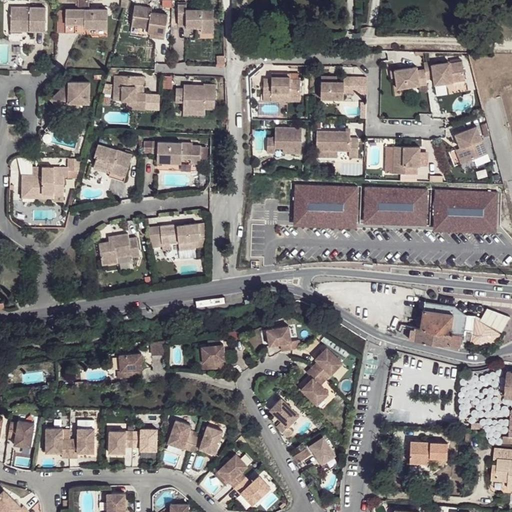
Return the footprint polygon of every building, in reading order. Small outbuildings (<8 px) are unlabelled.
[(59,0),(59,2),(82,3),(82,8),(70,8),(70,32),(80,32),(80,20),(89,20),(89,26),(112,27),(112,9),(93,8),(93,0),(59,0)] [(49,8),(15,6),(14,30),(26,30),(27,26),(33,26),(33,30),(48,31),(49,8)] [(151,11),(135,8),(131,27),(148,29),(147,33),(164,35),(167,18),(150,15),(151,11)] [(186,8),(178,8),(178,21),(186,21),(186,24),(193,23),(200,23),(201,27),(214,27),(214,11),(186,12),(186,8)] [(431,61),(424,62),(424,68),(426,80),(433,78),(434,84),(446,82),(445,78),(452,76),(453,81),(465,79),(462,61),(450,62),(450,61),(432,64),(431,61)] [(418,66),(394,69),(395,77),(396,88),(418,85),(426,83),(427,83),(426,80),(424,68),(418,69),(418,66)] [(270,79),(262,79),(262,95),(272,94),(272,93),(288,93),(288,98),(299,98),(300,73),(289,74),(289,78),(271,77),(270,79)] [(142,77),(112,76),(113,95),(121,95),(121,101),(127,101),(126,109),(145,110),(145,94),(135,94),(135,85),(142,85),(142,77)] [(321,82),(321,102),(343,102),(343,95),(353,95),(353,78),(343,78),(343,82),(333,83),(321,82)] [(69,81),(51,100),(61,110),(69,103),(78,103),(89,103),(90,82),(69,81)] [(192,83),(183,83),(183,88),(175,88),(175,98),(184,98),(184,106),(192,106),(192,109),(204,109),(204,106),(214,106),(214,83),(204,83),(204,86),(192,86),(192,83)] [(426,83),(418,85),(419,92),(427,91),(426,83)] [(272,94),(262,95),(262,101),(299,102),(299,98),(288,98),(288,93),(272,93),(272,94)] [(69,103),(61,110),(65,114),(71,107),(78,108),(78,103),(69,103)] [(487,123),(482,124),(485,137),(490,136),(487,123)] [(478,125),(456,131),(460,144),(464,158),(486,152),(478,125)] [(275,137),(267,137),(267,155),(274,155),(275,150),(282,150),(291,150),(291,156),(300,156),(301,129),(275,129),(275,137)] [(351,133),(318,132),(318,151),(350,151),(350,158),(359,159),(359,140),(351,139),(351,133)] [(182,142),(152,141),(152,152),(158,153),(158,162),(170,162),(170,157),(183,158),(192,158),(192,163),(201,163),(201,162),(202,146),(192,145),(192,148),(182,148),(182,142)] [(133,154),(99,143),(95,155),(99,156),(95,167),(111,172),(109,176),(125,182),(133,154)] [(454,146),(458,160),(464,158),(460,144),(454,146)] [(393,173),(394,148),(386,148),(385,173),(393,173)] [(419,149),(394,148),(393,173),(416,174),(416,167),(419,168),(419,159),(414,159),(414,155),(419,155),(419,154),(419,149)] [(414,155),(414,159),(419,159),(419,168),(427,168),(427,154),(419,154),(419,155),(414,155)] [(33,175),(22,175),(22,186),(31,187),(31,192),(42,193),(42,197),(54,196),(54,194),(64,194),(64,175),(69,175),(68,166),(41,166),(41,175),(33,175)] [(358,187),(295,185),(294,223),(357,225),(358,187)] [(22,200),(54,201),(54,196),(42,197),(42,193),(31,192),(31,187),(22,186),(22,200)] [(428,190),(365,187),(364,220),(427,222),(428,190)] [(498,192),(435,190),(434,227),(496,229),(498,192)] [(204,221),(159,226),(161,242),(170,241),(178,240),(180,250),(196,248),(195,239),(206,238),(204,221)] [(161,242),(159,226),(148,227),(150,243),(161,242)] [(128,233),(113,236),(113,241),(108,242),(98,243),(101,264),(117,262),(116,257),(131,255),(131,257),(140,256),(137,237),(128,238),(128,233)] [(195,239),(196,248),(206,247),(206,238),(195,239)] [(170,241),(161,242),(161,250),(170,249),(170,241)] [(196,248),(180,250),(180,256),(197,255),(196,248)] [(453,313),(466,315),(454,306),(425,303),(424,309),(453,313)] [(480,320),(499,333),(510,317),(488,307),(480,320)] [(421,328),(450,332),(451,331),(453,313),(424,309),(421,327),(421,328)] [(451,331),(464,333),(467,315),(466,315),(453,313),(451,331)] [(464,333),(463,348),(485,350),(488,351),(496,342),(499,333),(480,320),(474,317),(467,315),(464,333)] [(416,342),(449,345),(450,332),(421,328),(421,327),(418,326),(418,330),(411,329),(410,339),(416,342)] [(291,342),(289,327),(267,330),(269,346),(277,345),(277,343),(280,342),(281,345),(282,352),(300,349),(299,341),(291,342)] [(449,345),(463,348),(464,333),(451,331),(450,332),(449,345)] [(163,337),(148,338),(147,348),(162,349),(163,337)] [(220,339),(198,342),(199,357),(203,357),(204,364),(219,363),(218,356),(218,352),(221,352),(220,339)] [(312,370),(322,380),(339,362),(326,350),(315,362),(318,364),(312,370)] [(136,353),(115,354),(115,371),(119,371),(119,378),(135,377),(135,370),(135,365),(137,365),(136,353)] [(301,393),(313,405),(325,393),(317,385),(322,380),(312,370),(306,376),(312,381),(314,383),(311,386),(310,384),(301,393)] [(22,372),(22,380),(39,382),(39,373),(22,372)] [(277,398),(265,410),(272,417),(274,414),(276,416),(273,418),(277,422),(272,428),(283,439),(289,433),(284,427),(295,416),(277,398)] [(15,420),(7,419),(5,435),(12,436),(10,443),(27,446),(30,433),(27,432),(28,429),(31,430),(32,421),(15,418),(15,420)] [(164,441),(188,449),(193,434),(185,431),(188,423),(173,418),(170,426),(172,426),(172,429),(169,428),(164,441)] [(205,423),(200,436),(193,434),(188,449),(195,451),(197,447),(212,452),(216,440),(214,439),(214,436),(217,437),(220,428),(205,423)] [(59,456),(67,456),(67,437),(59,437),(60,426),(43,426),(43,435),(46,435),(46,438),(43,438),(42,451),(59,451),(59,456)] [(74,426),(74,437),(67,437),(67,456),(74,456),(74,452),(90,451),(91,438),(88,438),(88,435),(91,435),(91,426),(74,426)] [(138,428),(138,430),(130,430),(130,446),(138,446),(137,450),(154,450),(154,430),(151,430),(151,428),(138,428)] [(130,446),(130,430),(106,429),(105,452),(122,452),(122,446),(130,446)] [(511,435),(503,435),(503,443),(511,442),(511,435)] [(320,436),(310,443),(312,445),(308,448),(319,464),(333,455),(320,436)] [(410,464),(430,465),(429,461),(446,462),(448,443),(411,441),(410,464)] [(167,443),(165,449),(179,454),(181,448),(167,443)] [(304,447),(290,457),(295,463),(309,454),(304,447)] [(499,459),(496,481),(509,482),(508,488),(511,488),(511,449),(495,448),(493,458),(499,459)] [(214,470),(231,487),(242,477),(238,471),(244,465),(232,452),(226,459),(228,460),(226,462),(224,460),(214,470)] [(256,475),(248,482),(242,477),(231,487),(237,493),(238,493),(249,504),(259,495),(257,493),(259,491),(261,493),(268,487),(256,475)] [(23,511),(26,510),(20,505),(18,506),(0,488),(0,511),(23,511)] [(120,511),(121,492),(102,492),(102,511),(120,511)] [(185,511),(186,503),(167,503),(166,511),(185,511)]
